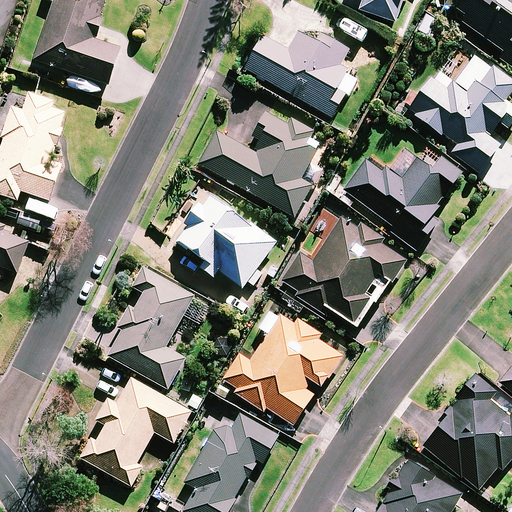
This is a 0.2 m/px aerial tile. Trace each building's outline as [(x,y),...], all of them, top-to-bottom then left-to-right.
[(107,0),(54,0),(56,0),(36,58),(110,83),(123,46),(98,38),(105,18),(101,16),(107,0)] [(364,0),(362,7),(398,20),(405,0),(364,0)] [(511,0),(454,0),(452,5),(467,15),(462,22),(503,47),(498,56),(511,64),(511,0)] [(342,65),(352,47),(324,31),(320,37),(303,27),(291,48),(265,34),(247,67),(334,116),(346,94),(337,89),(349,69),(342,65)] [(511,92),(511,78),(494,66),(483,81),(476,77),(466,91),(452,81),(448,87),(433,76),(411,108),(460,143),(454,151),(481,171),(502,143),(491,135),(511,105),(511,104),(506,101),(511,92)] [(64,126),(69,110),(53,106),(55,102),(30,94),(25,109),(16,106),(0,154),(0,191),(20,198),(23,189),(53,198),(64,164),(53,161),(58,145),(60,145),(66,126),(64,126)] [(256,150),(219,129),(217,133),(207,127),(191,156),(297,215),(314,184),(303,177),(318,150),(309,145),(315,134),(269,109),(254,135),(262,140),(256,150)] [(442,216),(437,212),(443,205),(440,203),(464,170),(428,144),(405,175),(388,163),(385,168),(369,156),(345,189),(395,225),(391,230),(418,249),(442,216)] [(279,241),(215,192),(206,203),(201,199),(174,234),(207,259),(203,265),(216,275),(220,270),(244,288),(249,280),(255,285),(264,273),(258,268),(279,241)] [(44,217),(22,210),(18,222),(40,229),(44,217)] [(303,250),(284,276),(301,288),(298,293),(328,314),(334,306),(359,325),(407,258),(347,215),(315,259),(303,250)] [(0,285),(1,284),(0,283),(0,273),(3,265),(19,271),(32,240),(4,229),(6,224),(0,221),(0,285)] [(203,323),(212,305),(195,296),(197,293),(145,265),(134,285),(146,292),(140,303),(133,299),(116,329),(122,332),(110,354),(170,387),(188,356),(169,345),(186,314),(203,323)] [(320,335),(323,331),(291,309),(287,315),(274,307),(261,326),(271,333),(254,360),(242,352),(225,378),(238,386),(236,390),(265,409),(268,404),(296,422),(316,392),(307,387),(314,377),(325,385),(346,352),(320,335)] [(511,361),(498,378),(511,389),(511,361)] [(497,387),(476,372),(422,444),(480,488),(498,464),(504,469),(511,458),(511,402),(495,390),(497,387)] [(194,410),(133,376),(119,402),(110,396),(98,418),(108,423),(88,459),(134,484),(145,465),(139,462),(157,430),(177,441),(194,410)] [(280,433),(242,412),(233,427),(222,420),(216,430),(204,424),(196,438),(207,444),(188,479),(199,486),(186,509),(190,511),(228,511),(259,458),(265,461),(280,433)] [(450,511),(464,490),(406,455),(387,486),(391,489),(377,511),(450,511)]
